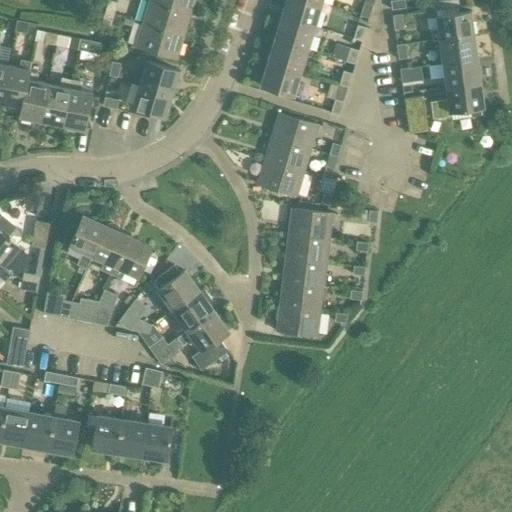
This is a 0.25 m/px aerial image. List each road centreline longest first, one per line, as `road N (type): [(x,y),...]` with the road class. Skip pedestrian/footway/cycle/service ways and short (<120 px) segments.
road 1 (residential): [(120,169),(136,205),(200,252),(232,294),(252,301)]
road 2 (residential): [(30,469),(221,492)]
road 3 (residential): [(252,301),(254,244),(244,201),(190,130)]
road 4 (residential): [(190,130),(252,0)]
road 5 (residential): [(0,178),(36,169),(120,169)]
